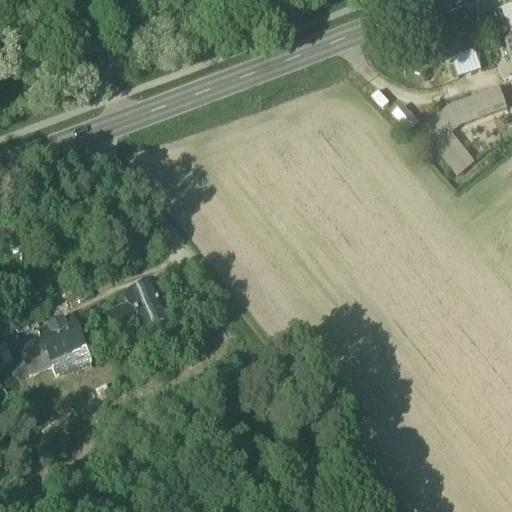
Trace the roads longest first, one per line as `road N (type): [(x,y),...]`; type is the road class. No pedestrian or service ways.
road 1 (track): [(397,511),(91,137)]
road 2 (secondary): [(0,171),(451,0)]
road 3 (track): [(121,125),(82,0)]
